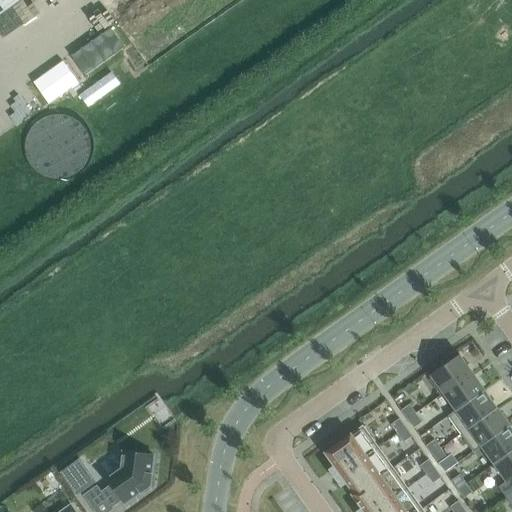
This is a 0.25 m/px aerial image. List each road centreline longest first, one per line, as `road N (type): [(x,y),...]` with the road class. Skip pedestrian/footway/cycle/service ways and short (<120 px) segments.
road 1 (unclassified): [(217,511),(231,430),(244,409),(511,210)]
road 2 (residential): [(321,511),(277,438),(487,290)]
